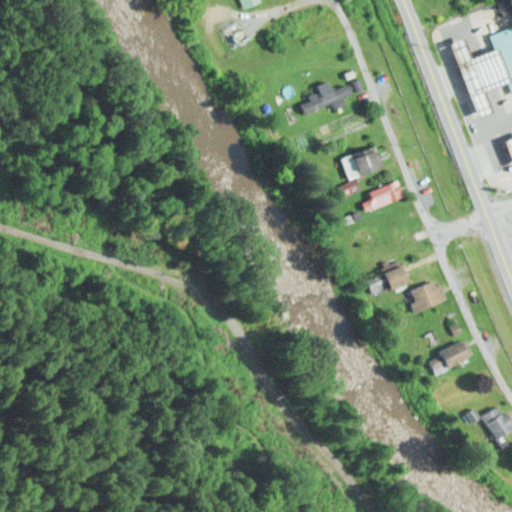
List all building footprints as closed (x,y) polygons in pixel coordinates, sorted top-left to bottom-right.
[(305,42),(335,32),(328,12),(299,22),(305,42)] [(330,101),(331,105),(342,101),(341,96),(349,93),(345,81),(328,87),(325,78),(312,83),(315,91),(295,98),(300,111),(330,101)] [(511,124),(496,86),(476,93),(491,132),(511,124)] [(335,154),(345,177),(382,161),(372,138),(335,154)] [(364,190),(371,206),(402,192),(395,176),(364,190)] [(413,219),(407,203),(369,217),(375,233),(413,219)] [(380,287),(402,281),(397,263),(375,268),(380,287)] [(496,434),(511,424),(496,402),(481,413),(496,434)]
